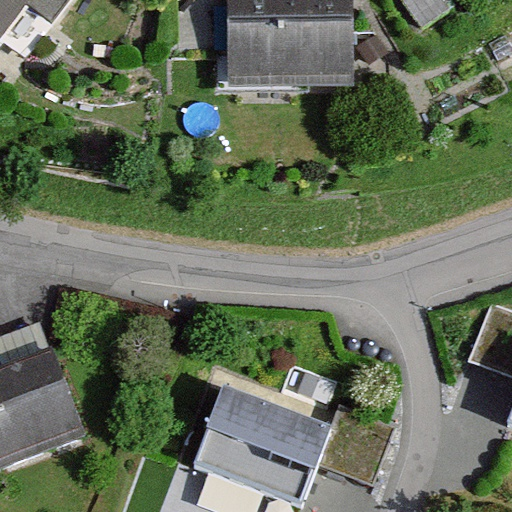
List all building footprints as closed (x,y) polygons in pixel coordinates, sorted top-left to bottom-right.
[(0,0),(0,26),(22,0),(50,23),(69,0),(0,0)] [(352,0),(229,0),(231,92),(353,90),(352,0)] [(437,0),(401,0),(420,29),(446,13),(437,0)] [(471,363),(511,378),(511,311),(494,304),(471,363)] [(0,468),(81,438),(39,324),(0,338),(0,468)] [(221,362),(181,462),(299,508),(315,467),(338,408),(221,362)] [(338,408),(315,467),(371,488),(394,430),(338,408)]
